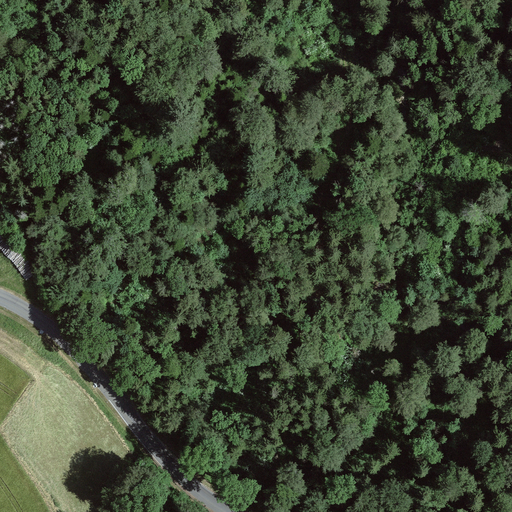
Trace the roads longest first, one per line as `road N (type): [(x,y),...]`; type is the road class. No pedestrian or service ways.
road 1 (track): [(35,0),(159,125),(280,312),(317,354),(334,360),(341,340),(319,292),(319,272),(323,205),(345,115),(347,57),(337,0)]
road 2 (track): [(34,0),(88,167),(95,251),(128,415)]
road 3 (tertiary): [(0,296),(81,357),(187,484),(224,511)]
